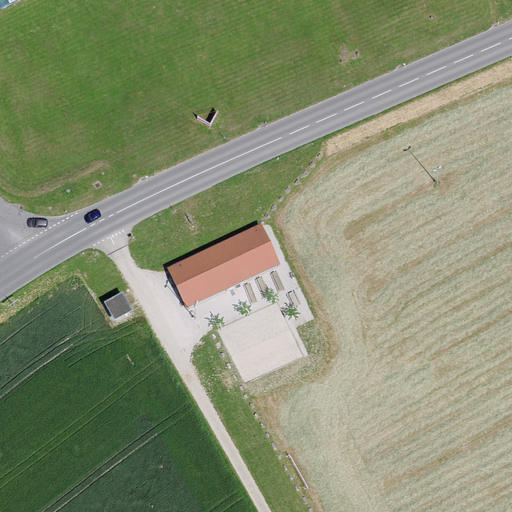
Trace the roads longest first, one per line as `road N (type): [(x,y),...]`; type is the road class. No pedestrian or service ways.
road 1 (secondary): [(0,275),(101,216),(511,35)]
road 2 (track): [(101,216),(265,511)]
